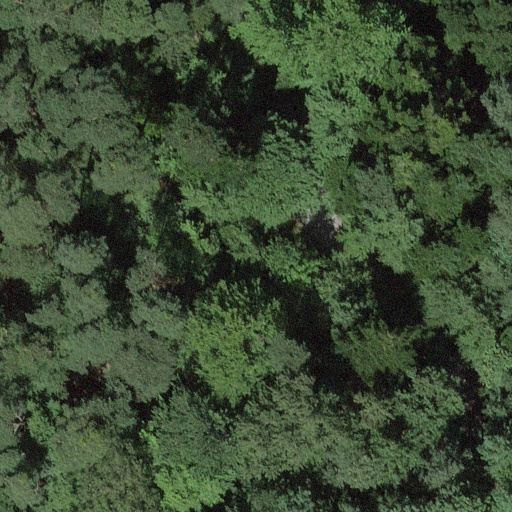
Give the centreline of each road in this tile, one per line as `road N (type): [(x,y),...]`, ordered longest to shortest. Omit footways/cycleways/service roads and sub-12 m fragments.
road 1 (track): [(488,511),(475,424),(439,341),(336,243),(305,189),(388,0)]
road 2 (trunk): [(381,511),(398,0)]
